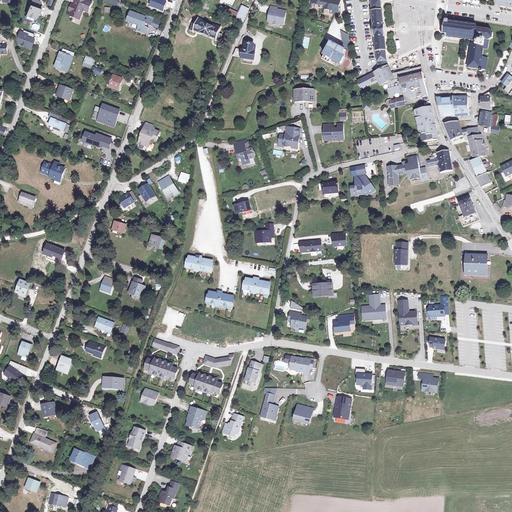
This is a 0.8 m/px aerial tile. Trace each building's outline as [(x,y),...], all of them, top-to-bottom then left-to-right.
[(84,0),(77,0),(75,6),(72,6),(70,11),(72,12),(71,16),(80,20),(84,10),(88,12),(92,3),(84,0)] [(163,11),(167,1),(165,0),(150,0),(148,6),(163,11)] [(337,16),(339,9),(340,1),(338,1),(334,0),(325,0),(324,5),(326,6),(325,10),(334,12),(333,15),(337,16)] [(380,0),(371,0),(373,11),(372,11),(373,26),(374,38),(376,52),(377,52),(377,57),(378,62),(379,70),(388,66),(387,63),(386,51),(387,51),(385,37),(386,37),(382,10),(381,10),(381,1),(380,0)] [(38,6),(30,2),(25,16),(33,19),(38,6)] [(243,23),(250,9),(243,6),(239,13),(225,7),(221,17),(243,23)] [(276,14),(270,13),(269,22),(274,23),(275,24),(277,25),(279,24),(284,25),(286,11),(277,10),(276,14)] [(146,25),(146,23),(152,25),(154,21),(132,12),(131,16),(130,16),(129,18),(130,18),(129,21),(140,25),(138,30),(147,33),(149,28),(147,27),(147,26),(146,25)] [(206,35),(209,26),(205,24),(206,22),(202,21),(203,20),(198,18),(196,25),(193,23),(190,31),(196,33),(197,31),(206,35)] [(446,21),(445,21),(444,26),(443,26),(442,32),(443,32),(442,36),(443,36),(443,37),(444,39),(446,39),(447,37),(472,40),(471,44),(484,46),(484,49),(487,49),(489,40),(493,38),(494,33),(491,30),(476,28),(476,25),(449,22),(449,21),(449,20),(447,19),(446,21)] [(213,27),(209,26),(206,35),(215,38),(214,40),(220,42),(223,35),(220,33),(222,27),(218,25),(217,27),(214,25),(213,27)] [(402,38),(394,39),(394,47),(403,47),(402,38)] [(430,42),(424,43),(428,60),(438,58),(437,52),(432,53),(430,42)] [(350,68),(354,68),(352,57),(351,57),(350,53),(331,43),(323,59),(330,63),(332,59),(350,68)] [(237,49),(233,57),(254,60),(256,47),(254,46),(247,44),(245,51),(244,51),(237,49)] [(484,46),(471,44),(467,68),(480,70),(481,72),(483,72),(484,70),(486,71),(486,70),(488,58),(482,57),(484,49),(484,46)] [(74,53),(63,49),(56,67),(67,72),(74,53)] [(89,64),(88,66),(92,67),(95,59),(87,56),(84,62),(89,64)] [(389,66),(359,80),(363,88),(380,80),(382,85),(387,83),(389,85),(395,82),(398,82),(399,85),(401,84),(404,95),(410,98),(422,95),(422,96),(429,94),(422,67),(392,73),(389,66)] [(511,78),(511,77),(509,75),(502,83),(506,86),(507,85),(508,86),(511,80),(511,79),(511,78)] [(110,87),(115,89),(115,90),(119,91),(123,80),(114,76),(110,87)] [(387,88),(389,95),(400,92),(398,85),(387,88)] [(61,86),(58,95),(69,99),(72,91),(61,86)] [(295,103),(315,102),(315,89),(295,89),(295,103)] [(482,97),(482,109),(491,111),(491,93),(490,92),(483,97),(482,97)] [(469,108),(468,97),(453,97),(453,99),(454,109),(461,109),(469,108)] [(454,116),(454,109),(453,99),(446,99),(446,98),(436,98),(441,117),(454,116)] [(392,108),(397,107),(405,105),(404,99),(392,101),(391,100),(388,100),(385,104),(389,107),(391,107),(392,108)] [(120,111),(104,105),(99,119),(98,121),(113,126),(114,125),(116,118),(118,118),(120,111)] [(431,107),(415,111),(416,117),(418,117),(422,135),(438,134),(431,107)] [(494,115),(491,114),(492,113),(482,112),(480,125),(490,126),(492,126),(494,115)] [(61,130),(65,131),(67,125),(58,121),(58,120),(52,118),(49,126),(54,128),(54,129),(60,131),(61,130)] [(485,144),(483,142),(483,141),(481,135),(479,136),(478,128),(473,129),(462,131),(462,130),(460,130),(459,122),(456,122),(444,125),(446,132),(447,132),(451,141),(462,137),(469,136),(469,138),(470,144),(473,157),(486,156),(484,147),(485,144)] [(335,125),(324,126),(325,130),(331,130),(331,133),(325,133),(325,136),(329,136),(329,140),(344,140),(343,125),(338,125),(338,129),(335,130),(335,125)] [(160,132),(151,129),(145,127),(139,143),(148,147),(151,140),(153,139),(157,141),(160,132)] [(292,147),(297,148),(299,138),(298,138),(299,129),(287,128),(285,136),(281,135),(279,147),(284,148),(284,146),(292,147)] [(97,137),(87,133),(84,142),(99,147),(100,145),(109,148),(112,140),(98,134),(97,137)] [(247,154),(246,148),(248,148),(247,141),(235,144),(239,158),(242,158),(244,166),(249,164),(249,161),(255,159),(255,157),(255,155),(254,153),(253,152),(252,151),(251,152),(251,153),(247,154)] [(433,160),(450,157),(449,151),(432,154),(433,160)] [(452,171),(450,157),(433,160),(428,161),(430,166),(439,165),(441,173),(452,171)] [(408,173),(410,181),(422,178),(420,170),(417,158),(408,160),(409,164),(406,165),(406,166),(408,173)] [(480,159),(472,163),(478,175),(486,172),(480,159)] [(406,165),(406,163),(403,164),(403,166),(395,168),(388,168),(390,186),(398,185),(398,175),(405,174),(405,173),(408,173),(406,166),(406,165)] [(354,177),(365,174),(367,174),(365,164),(350,168),(352,177),(354,177)] [(60,183),(65,169),(58,166),(53,180),(60,183)] [(190,175),(182,172),(179,181),(187,184),(190,175)] [(488,175),(487,173),(477,179),(482,188),(491,184),(488,175)] [(357,195),(357,191),(360,191),(364,195),(369,195),(376,190),(365,174),(354,177),(355,186),(350,186),(352,197),(357,195)] [(173,194),(175,197),(179,194),(169,178),(159,184),(167,197),(173,194)] [(320,190),(323,189),(324,194),(339,192),(338,181),(319,184),(320,190)] [(148,186),(139,191),(146,202),(155,197),(148,186)] [(133,193),(120,201),(125,209),(137,201),(133,193)] [(32,208),(35,199),(24,194),(20,203),(32,208)] [(463,196),(456,199),(458,204),(470,200),(469,198),(464,200),(463,196)] [(460,204),(464,216),(460,217),(464,226),(479,220),(471,200),(460,204)] [(248,201),(232,205),(235,214),(251,209),(248,201)] [(174,218),(169,217),(168,219),(167,219),(166,219),(165,221),(165,220),(164,225),(166,226),(167,222),(172,223),(174,218)] [(114,231),(124,234),(126,227),(116,224),(114,231)] [(256,230),(255,240),(269,241),(270,237),(273,237),(274,228),(266,228),(266,230),(256,230)] [(345,232),(332,234),(334,246),(346,245),(345,232)] [(155,238),(153,246),(163,249),(165,241),(155,238)] [(320,241),(301,243),(301,250),(306,250),(307,252),(321,250),(320,241)] [(407,243),(398,243),(397,250),(396,250),(396,265),(408,265),(408,258),(407,258),(407,243)] [(214,261),(202,259),(198,258),(191,256),(190,260),(189,259),(187,269),(212,274),(214,265),(213,264),(214,261)] [(488,258),(467,256),(466,275),(487,276),(488,258)] [(32,272),(39,275),(42,267),(35,264),(32,272)] [(106,278),(101,290),(110,294),(114,281),(106,278)] [(271,283),(259,281),(255,280),(247,279),(247,283),(246,282),(244,291),(269,296),(271,287),(270,287),(271,283)] [(17,292),(26,296),(30,284),(21,281),(17,292)] [(134,284),(131,294),(142,298),(145,288),(134,284)] [(323,285),(324,295),(333,295),(332,284),(323,285)] [(315,296),(324,295),(323,285),(314,286),(315,296)] [(234,297),(223,294),(219,294),(211,292),(211,296),(210,295),(208,305),(232,309),(235,300),(234,300),(234,297)] [(379,294),(370,295),(370,305),(362,306),(363,319),(385,317),(385,304),(378,305),(378,303),(379,303),(379,294)] [(408,300),(399,301),(400,325),(412,324),(412,322),(417,322),(416,311),(408,312),(408,300)] [(444,306),(429,306),(430,320),(436,320),(436,317),(445,316),(444,315),(444,307),(444,306)] [(294,318),(293,321),(292,326),(306,329),(308,317),(300,316),(301,313),(291,312),(290,317),(294,318)] [(335,324),(336,332),(351,330),(350,323),(354,323),(353,315),(342,316),(343,323),(340,323),(335,324)] [(99,318),(96,327),(111,333),(114,324),(99,318)] [(127,335),(130,327),(123,324),(120,332),(127,335)] [(444,350),(445,339),(430,337),(428,347),(444,350)] [(172,345),(169,344),(155,340),(154,343),(153,347),(167,351),(170,352),(177,355),(178,354),(179,348),(180,348),(172,345)] [(96,351),(94,356),(102,359),(106,348),(91,342),(89,348),(96,351)] [(28,355),(27,354),(30,345),(24,343),(19,354),(28,357),(28,355)] [(231,364),(233,359),(235,354),(231,355),(231,357),(229,358),(216,360),(214,367),(215,367),(231,364)] [(311,360),(293,357),(287,356),(286,362),(292,363),(291,369),(304,371),(304,372),(309,373),(310,367),(313,368),(314,361),(311,360)] [(207,357),(204,364),(211,366),(214,359),(207,357)] [(58,371),(63,373),(63,372),(67,373),(72,361),(64,358),(58,371)] [(175,379),(178,369),(172,367),(173,366),(155,360),(155,361),(149,359),(145,370),(151,372),(151,373),(168,379),(169,378),(175,379)] [(258,363),(252,362),(250,369),(250,368),(246,380),(252,382),(256,380),(259,371),(256,370),(258,363)] [(364,388),(372,389),(373,374),(366,374),(366,369),(357,368),(356,376),(358,376),(358,384),(365,384),(364,388)] [(396,372),(388,371),(388,376),(389,376),(388,383),(402,385),(404,374),(397,375),(396,372)] [(431,374),(425,373),(424,379),(423,389),(436,391),(437,379),(431,378),(431,374)] [(195,388),(214,394),(214,393),(220,395),(223,385),(218,382),(218,381),(200,375),(200,376),(194,375),(190,385),(196,386),(195,388)] [(122,380),(105,380),(104,389),(122,390),(122,380)] [(265,393),(268,394),(262,416),(273,419),(274,414),(277,415),(279,407),(273,405),(276,396),(269,394),(271,389),(267,389),(265,393)] [(153,392),(152,393),(146,391),(144,399),(145,403),(152,405),(156,403),(159,394),(153,392)] [(0,402),(8,406),(11,397),(0,393),(0,402)] [(349,418),(352,399),(339,397),(335,416),(349,418)] [(313,408),(301,405),(299,411),(297,411),(295,419),(306,422),(306,421),(311,422),(312,417),(311,417),(313,408)] [(56,416),(54,407),(44,408),(46,418),(56,416)] [(204,416),(205,416),(206,412),(193,408),(191,412),(196,414),(195,417),(190,415),(188,421),(189,421),(188,426),(199,430),(204,416)] [(104,425),(103,426),(98,415),(92,418),(99,433),(106,430),(104,425)] [(243,417),(235,415),(232,424),(230,425),(227,424),(224,433),(233,436),(236,434),(238,429),(241,428),(243,421),(242,421),(243,417)] [(35,433),(45,437),(47,432),(37,428),(35,433)] [(138,447),(141,448),(142,444),(141,444),(142,442),(144,441),(144,439),(146,432),(136,429),(130,444),(133,445),(133,446),(135,447),(136,448),(137,448),(138,448),(138,447)] [(53,454),(57,443),(45,437),(35,433),(34,433),(29,443),(39,447),(39,448),(53,454)] [(172,458),(175,459),(186,463),(189,455),(191,456),(194,448),(180,443),(179,448),(176,447),(174,455),(172,458)] [(85,468),(89,457),(76,452),(72,463),(85,468)] [(125,471),(121,481),(131,484),(132,481),(136,482),(137,479),(133,478),(136,470),(123,466),(121,469),(125,471)] [(30,481),(26,490),(36,493),(39,485),(30,481)] [(164,492),(162,497),(164,498),(162,503),(171,506),(174,498),(175,499),(178,491),(179,491),(181,485),(173,482),(171,488),(170,488),(169,492),(168,493),(164,492)] [(62,509),(67,510),(69,500),(52,497),(50,506),(53,506),(53,504),(54,505),(54,507),(61,508),(61,509),(62,509)]
